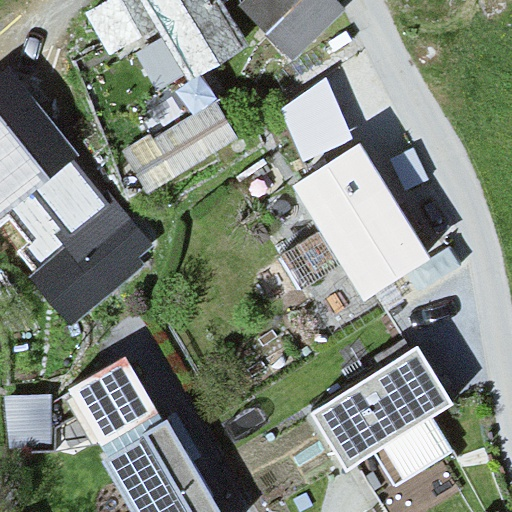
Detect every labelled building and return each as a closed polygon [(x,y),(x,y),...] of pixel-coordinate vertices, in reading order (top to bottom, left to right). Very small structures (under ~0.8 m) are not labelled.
[(222,0),(143,0),(195,92),(255,58),(222,0)] [(328,0),(267,0),(248,16),(295,71),(350,25),(328,0)] [(374,55),(341,69),(388,176),(421,161),(374,55)] [(0,200),(9,210),(76,149),(0,67),(0,200)] [(224,111),(136,162),(159,200),(246,149),(224,111)] [(439,272),(368,157),(302,198),(373,313),(439,272)] [(120,214),(38,283),(78,331),(161,262),(120,214)] [(76,374),(102,434),(162,408),(137,349),(76,374)] [(460,415),(424,358),(320,423),(356,480),(460,415)] [(51,405),(8,410),(13,458),(56,453),(51,405)] [(224,511),(174,430),(111,469),(138,511),(224,511)]
